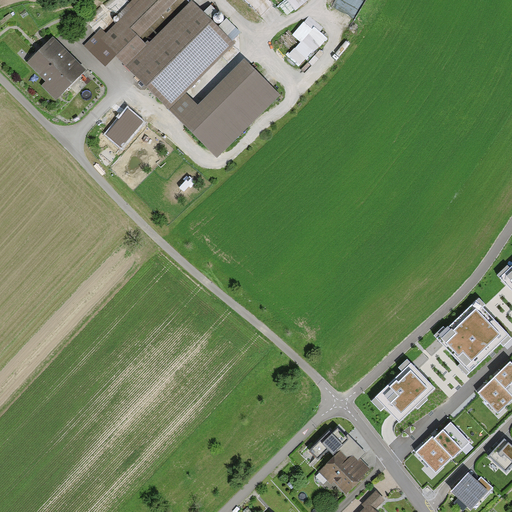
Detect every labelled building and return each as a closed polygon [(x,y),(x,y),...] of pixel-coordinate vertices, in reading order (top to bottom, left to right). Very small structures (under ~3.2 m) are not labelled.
[(115,56),(169,109),(186,93),(235,43),(190,0),(131,0),(117,15),(121,19),(106,33),(101,28),(84,46),(105,66),(115,56)] [(346,0),(364,9),(368,0),(346,0)] [(56,99),(86,69),(53,36),(26,63),(45,82),(42,85),(56,99)] [(197,105),(186,93),(169,109),(216,156),(278,92),(243,58),(197,105)] [(128,108),(106,134),(122,147),(144,121),(128,108)] [(511,266),(510,268),(507,265),(497,274),(511,289),(511,266)] [(443,326),(434,335),(461,363),(457,367),(466,376),(501,343),(504,346),(511,338),(511,337),(488,313),(483,307),(486,304),(479,297),(446,329),(443,326)] [(402,372),(371,401),(381,411),(386,407),(394,416),(399,422),(415,407),(418,409),(428,400),(426,397),(435,388),(422,374),(407,357),(397,367),(402,372)] [(487,385),(479,393),(499,413),(511,399),(511,363),(510,362),(501,372),(487,385)] [(424,445),(417,452),(436,472),(452,456),(453,457),(469,442),(451,423),(441,433),(435,439),(433,437),(424,445)] [(329,451),(334,457),(341,450),(349,459),(354,454),(359,459),(366,452),(351,438),(349,440),(338,429),(333,435),(329,431),(309,452),(319,461),(329,451)] [(488,456),(506,472),(511,465),(511,445),(510,444),(504,438),(488,456)] [(349,459),(341,450),(334,457),(319,471),(332,484),(335,481),(346,493),(369,470),(359,459),(354,454),(349,459)] [(452,493),(471,511),(492,488),(482,479),(477,484),(473,481),(468,476),(452,493)] [(365,508),(360,511),(377,511),(374,509),(384,501),(375,492),(362,504),(365,508)]
